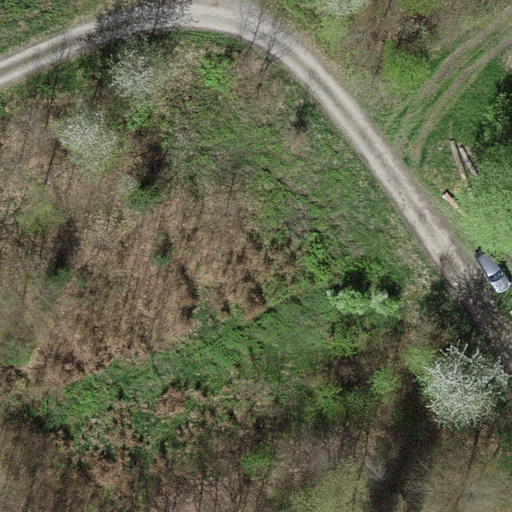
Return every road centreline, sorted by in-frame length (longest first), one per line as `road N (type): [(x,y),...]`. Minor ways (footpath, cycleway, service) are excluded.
road 1 (track): [(261,30),(305,59),(339,99),(511,358)]
road 2 (track): [(0,74),(142,20),(217,14),(261,30)]
